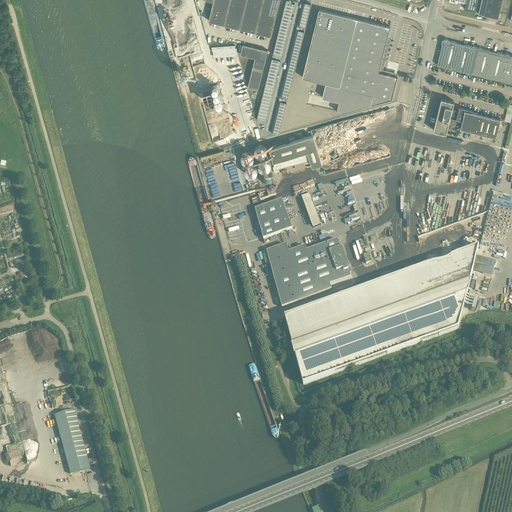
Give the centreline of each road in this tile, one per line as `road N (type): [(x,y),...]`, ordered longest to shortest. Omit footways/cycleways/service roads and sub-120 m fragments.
road 1 (unclassified): [(326,511),(303,436),(302,413),(310,405),(488,361),(499,363),(511,386)]
road 2 (unclassified): [(216,511),(511,388)]
road 3 (unclassified): [(9,4),(89,292)]
road 4 (secondary): [(239,511),(511,400)]
road 5 (unclassified): [(89,292),(149,511)]
road 6 (unclassified): [(47,317),(68,338),(116,511)]
